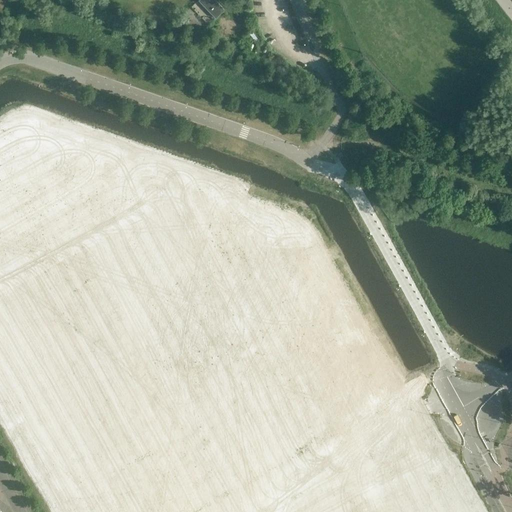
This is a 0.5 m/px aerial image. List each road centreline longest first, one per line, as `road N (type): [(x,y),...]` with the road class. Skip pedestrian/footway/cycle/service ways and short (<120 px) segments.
road 1 (unclassified): [(470,436),(345,206),(308,162),(82,76),(52,70),(0,79)]
road 2 (track): [(318,151),(376,143),(511,190)]
